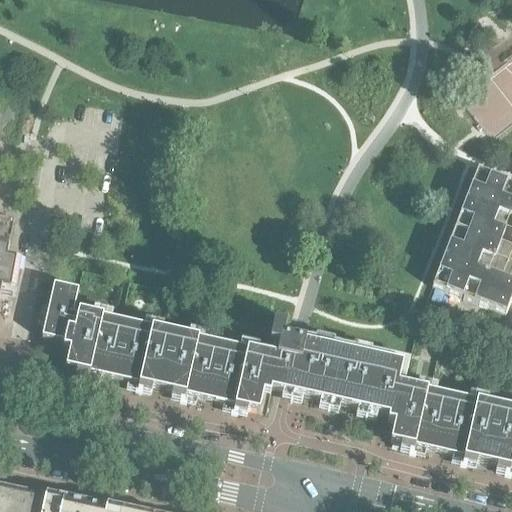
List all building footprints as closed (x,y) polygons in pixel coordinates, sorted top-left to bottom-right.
[(20,132),(27,97),(0,92),(0,140),(18,144),(20,132)] [(511,190),(475,177),(431,293),(504,320),(510,306),(511,306),(511,190)] [(0,296),(14,299),(20,268),(6,265),(13,223),(0,220),(0,296)] [(42,340),(42,342),(50,344),(64,347),(63,352),(70,353),(65,373),(76,375),(89,378),(101,381),(110,383),(119,385),(128,387),(140,389),(152,392),(153,392),(161,394),(172,397),(185,400),(197,402),(205,404),(214,406),(223,408),(231,410),(248,414),(259,416),(263,397),(270,399),(271,394),(273,394),(280,396),(285,397),(291,398),(292,398),(302,401),(320,405),(340,409),(357,413),(367,415),(377,418),(380,418),(388,420),(388,425),(394,426),(390,446),(401,448),(414,451),(426,454),(434,456),(443,458),(452,460),(477,466),(488,468),(496,470),(509,473),(511,473),(511,411),(499,409),(403,387),(408,365),(392,361),(391,366),(303,346),(298,345),(292,344),(291,343),(284,342),(285,337),(283,336),(284,335),(285,329),(276,327),(273,327),(266,358),(258,356),(239,352),(217,347),(212,345),(169,336),(164,335),(162,334),(144,330),(121,325),(115,324),(111,323),(92,319),(78,316),(77,320),(72,319),(78,295),(54,289),(48,314),(45,326),(44,330),(43,335),(42,340)] [(4,490),(0,506),(0,511),(20,511),(25,495),(4,490)] [(43,511),(46,499),(25,495),(20,511),(43,511)] [(43,511),(112,511),(46,498),(46,499),(43,511)]
